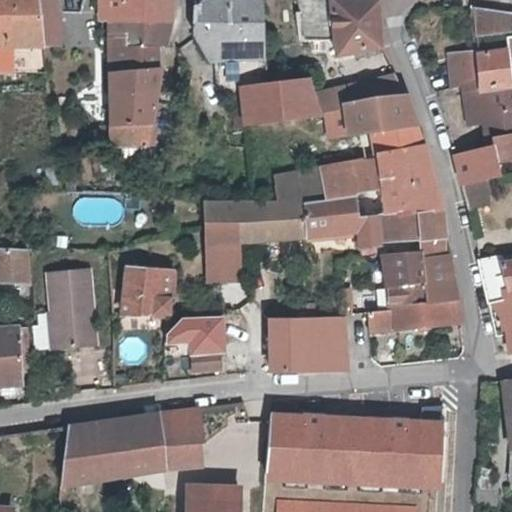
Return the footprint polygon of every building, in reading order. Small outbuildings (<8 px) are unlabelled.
[(0,0),(0,75),(46,75),(46,73),(43,49),(38,0),(0,0)] [(58,0),(38,0),(43,49),(62,49),(60,9),(58,0)] [(130,37),(130,47),(161,46),(162,22),(173,22),(173,0),(101,0),(103,20),(106,20),(109,20),(110,37),(130,37)] [(230,86),(239,85),(266,82),(258,0),(197,0),(197,34),(211,58),(220,57),(220,88),(230,86)] [(370,47),(385,46),(377,3),(376,0),(297,0),(305,37),(335,37),(339,55),(352,53),(370,47)] [(473,23),(474,52),(477,83),(477,88),(507,83),(506,75),(511,74),(511,41),(503,42),(501,29),(487,30),(485,6),(471,4),(472,12),(473,23)] [(511,11),(511,9),(485,6),(487,30),(501,29),(506,29),(511,11)] [(162,22),(161,46),(168,46),(173,22),(162,22)] [(130,37),(110,37),(108,125),(134,124),(135,108),(154,108),(156,101),(163,68),(131,69),(130,47),(130,37)] [(131,69),(163,68),(168,46),(161,46),(130,47),(131,69)] [(459,86),(477,83),(474,52),(448,54),(451,87),(459,86)] [(415,124),(395,73),(326,90),(328,119),(343,117),(347,137),(359,135),(415,124)] [(266,82),(239,85),(240,99),(242,116),(242,118),(312,113),(319,111),(311,77),(271,81),(266,82)] [(489,147),(482,148),(450,155),(459,184),(476,180),(496,175),(494,162),(511,157),(511,82),(507,83),(477,88),(477,83),(459,86),(465,123),(477,121),(484,120),(489,147)] [(239,85),(230,86),(232,100),(240,99),(239,85)] [(108,130),(108,147),(146,148),(154,108),(135,108),(134,124),(108,125),(108,130)] [(484,120),(477,121),(482,148),(489,147),(484,120)] [(359,135),(362,152),(423,146),(415,124),(359,135)] [(423,146),(362,152),(363,161),(369,192),(377,192),(380,215),(441,210),(439,200),(437,191),(433,182),(423,146)] [(274,177),(275,185),(276,200),(300,200),(329,200),(352,200),(352,195),(369,192),(363,161),(274,177)] [(487,203),(476,180),(459,184),(465,203),(467,210),(487,203)] [(250,188),(251,196),(252,199),(276,200),(275,185),(250,188)] [(236,216),(236,199),(203,198),(205,219),(236,216)] [(300,200),(276,200),(252,199),(236,199),(236,216),(237,237),(302,233),(300,200)] [(331,231),(329,200),(300,200),(302,233),(331,231)] [(354,218),(352,200),(329,200),(331,231),(356,229),(354,218)] [(380,215),(375,216),(378,246),(380,255),(381,257),(382,257),(421,253),(420,241),(447,238),(441,210),(380,215)] [(237,237),(236,216),(205,219),(205,239),(237,237)] [(375,216),(354,218),(356,229),(358,248),(378,246),(375,216)] [(237,237),(205,239),(206,256),(207,270),(239,274),(237,237)] [(450,256),(447,238),(420,241),(421,253),(422,259),(450,256)] [(24,247),(0,244),(0,276),(26,278),(24,247)] [(424,283),(422,259),(421,253),(382,257),(386,288),(390,287),(424,283)] [(450,256),(422,259),(424,283),(427,304),(447,301),(442,273),(453,271),(450,256)] [(497,257),(477,261),(482,283),(497,281),(498,289),(511,287),(511,263),(499,267),(497,257)] [(172,266),(128,258),(122,308),(166,312),(172,266)] [(95,344),(89,266),(47,269),(51,309),(53,347),(95,344)] [(486,304),(501,302),(498,289),(497,281),(482,283),(486,304)] [(424,283),(390,287),(393,311),(395,310),(395,307),(427,304),(424,283)] [(340,287),(341,303),(350,302),(348,286),(340,287)] [(501,302),(507,335),(511,352),(511,287),(498,289),(501,302)] [(447,301),(427,304),(395,307),(395,310),(393,311),(368,313),(370,332),(463,323),(458,300),(447,301)] [(488,308),(507,335),(501,302),(486,304),(488,308)] [(305,314),(269,314),(270,368),(348,371),(342,314),(305,314)] [(0,370),(21,370),(19,323),(0,324),(0,370)] [(30,369),(28,323),(19,323),(21,370),(30,369)] [(220,365),(219,349),(190,352),(192,370),(220,365)] [(21,370),(0,370),(0,383),(22,382),(21,370)] [(158,410),(159,466),(197,462),(197,443),(202,441),(204,404),(158,410)] [(400,484),(400,477),(422,478),(438,479),(441,422),(442,408),(424,407),(423,430),(410,429),(411,421),(274,414),(271,472),(289,473),(310,474),(310,480),(327,481),(327,476),(349,477),(361,478),(383,479),(383,483),(400,484)] [(159,466),(158,410),(70,423),(63,482),(82,478),(85,457),(143,447),(142,469),(159,466)] [(85,457),(82,478),(142,469),(143,447),(85,457)] [(310,474),(289,473),(288,485),(309,486),(310,480),(310,474)] [(327,476),(327,481),(326,487),(349,488),(349,477),(327,476)] [(400,477),(400,484),(400,491),(422,492),(422,478),(400,477)] [(383,479),(361,478),(360,489),(382,490),(383,483),(383,479)] [(235,511),(238,486),(187,481),(183,511),(235,511)] [(414,511),(415,505),(277,500),(276,511),(414,511)]
